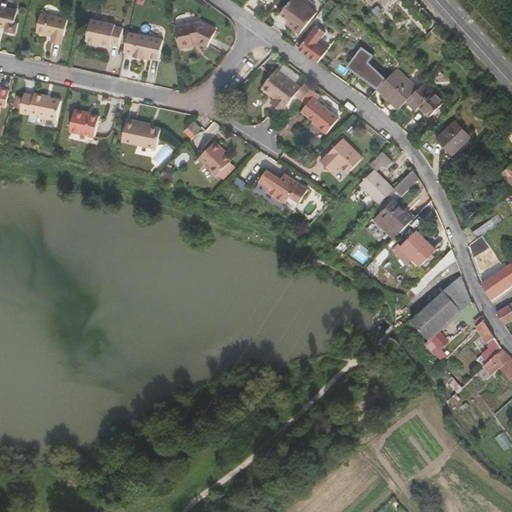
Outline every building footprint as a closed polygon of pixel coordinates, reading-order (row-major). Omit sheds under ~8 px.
[(320,8),(308,0),(291,0),(284,10),(293,17),(299,21),(296,25),(303,30),(320,8)] [(7,33),(17,34),(19,25),(15,24),(17,11),(0,7),(0,27),(7,29),(7,33)] [(42,15),(38,34),(47,36),(48,35),(54,36),(53,40),(63,42),(64,38),(65,38),(69,21),(42,15)] [(299,21),(293,17),(290,20),(296,25),(299,21)] [(91,21),(86,42),(111,47),(112,45),(120,47),(124,30),(116,28),(116,26),(91,21)] [(201,23),(175,27),(178,48),(193,46),(193,44),(197,43),(207,48),(217,31),(201,23)] [(299,47),(319,64),(331,49),(321,41),(328,33),(317,24),(299,47)] [(146,57),(160,60),(164,41),(139,36),(135,58),(146,60),(146,57)] [(376,85),(385,74),(366,60),(371,52),(361,44),(346,62),(376,85)] [(416,87),(395,67),(377,87),(398,107),(406,99),(416,87)] [(296,96),(302,101),(308,94),(301,88),(277,70),(263,88),(264,91),(268,95),(272,95),(277,98),(272,104),(283,112),(296,96)] [(435,91),(425,82),(416,87),(406,99),(417,110),(420,107),(430,117),(444,103),(434,93),(435,91)] [(301,88),(308,94),(313,90),(305,84),(301,88)] [(0,107),(7,109),(10,92),(0,90),(0,107)] [(321,97),(313,90),(308,94),(313,98),(318,102),(321,97)] [(313,98),(308,94),(302,101),(307,105),(302,111),(320,125),(319,127),(327,134),(339,119),(318,102),(313,98)] [(62,103),(52,101),(47,100),(48,98),(35,95),(35,98),(25,96),(21,114),(59,121),(62,103)] [(72,131),(97,137),(101,118),(89,115),(88,113),(76,111),(72,131)] [(123,142),(158,150),(162,130),(137,124),(137,122),(129,120),(123,142)] [(202,127),(195,120),(189,126),(196,133),(202,127)] [(438,139),(454,155),(471,138),(456,122),(438,139)] [(340,167),(349,175),(364,160),(344,141),(323,162),(335,173),(340,167)] [(218,176),(219,174),(230,163),(232,161),(225,154),(221,151),(223,149),(216,143),(200,159),(218,176)] [(393,162),(383,152),(377,158),(384,165),(386,167),(393,162)] [(370,165),(375,170),(377,172),(384,165),(377,158),(370,165)] [(235,168),(230,163),(219,174),(225,179),(235,168)] [(503,174),(511,184),(511,165),(503,174)] [(377,172),(375,170),(360,185),(380,204),(395,189),(377,172)] [(414,170),(395,189),(402,196),(419,179),(414,170)] [(292,196),(301,202),(309,190),(286,175),(282,180),(268,171),(261,182),(270,187),(268,191),(287,203),(292,196)] [(376,220),(395,239),(415,219),(395,200),(376,220)] [(473,232),(478,240),(502,223),(497,216),(473,232)] [(417,232),(402,248),(414,260),(421,266),(436,251),(417,232)] [(409,265),(414,260),(402,248),(396,253),(409,265)] [(511,263),(498,273),(482,284),(491,302),(511,287),(511,263)] [(482,284),(498,273),(493,266),(478,277),(482,284)] [(462,281),(423,316),(440,333),(472,304),(462,281)] [(511,322),(511,309),(510,306),(499,312),(497,313),(505,327),(511,322)] [(431,341),(440,333),(423,316),(414,324),(431,341)] [(488,344),(489,344),(496,339),(485,322),(477,329),(488,344)] [(489,344),(497,356),(504,351),(503,350),(496,339),(489,344)] [(479,363),(484,369),(484,368),(496,358),(488,349),(481,356),(483,359),(479,363)] [(511,379),(511,378),(511,358),(506,353),(504,351),(497,356),(496,358),(484,368),(484,369),(476,376),(483,383),(501,368),(511,379)] [(448,381),(458,392),(462,389),(452,378),(448,381)] [(460,399),(456,394),(448,401),(453,406),(460,399)]
